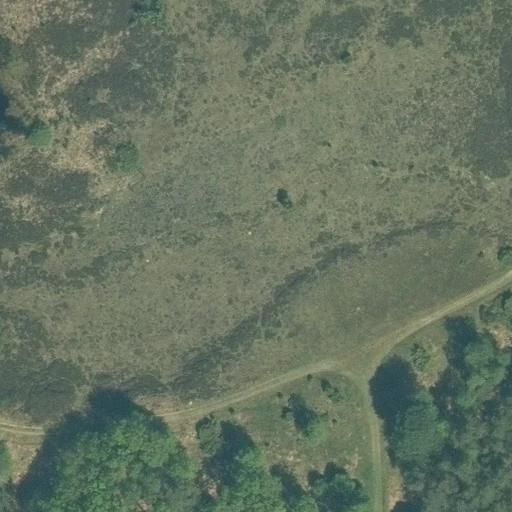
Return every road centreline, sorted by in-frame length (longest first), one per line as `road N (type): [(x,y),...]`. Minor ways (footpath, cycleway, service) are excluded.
road 1 (track): [(0,422),(18,428),(159,419),(367,347),(511,278)]
road 2 (track): [(376,511),(367,347)]
